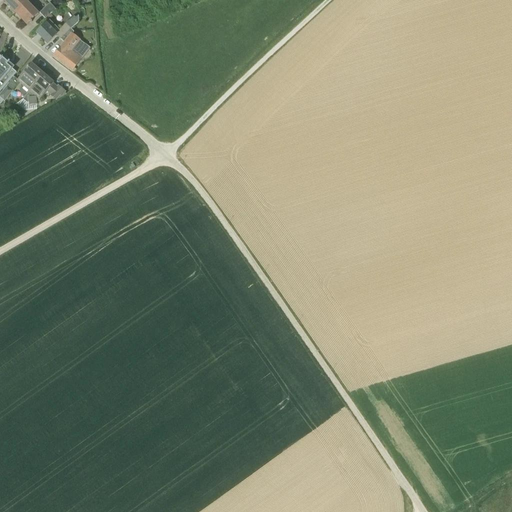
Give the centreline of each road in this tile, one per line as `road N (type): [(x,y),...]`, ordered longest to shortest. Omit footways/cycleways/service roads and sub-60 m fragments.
road 1 (unclassified): [(166,153),(215,210),(421,511)]
road 2 (track): [(333,0),(166,153),(0,250)]
road 3 (unclassified): [(166,153),(0,17)]
